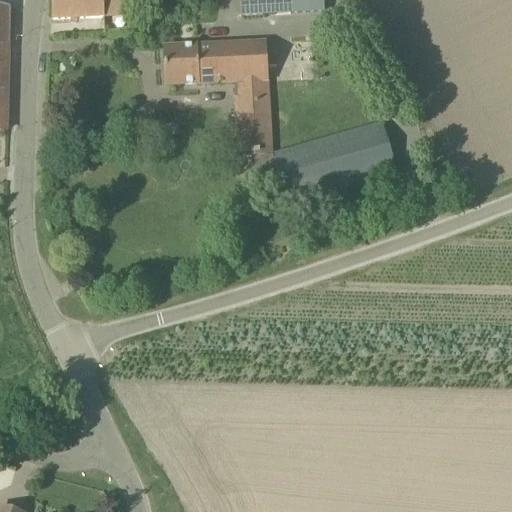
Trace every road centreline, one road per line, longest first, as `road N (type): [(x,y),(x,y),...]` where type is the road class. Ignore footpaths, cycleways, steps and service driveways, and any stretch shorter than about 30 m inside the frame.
road 1 (residential): [(69,350),(36,301),(19,243),(18,101),(28,0)]
road 2 (unclassified): [(245,291),(511,192)]
road 3 (residential): [(69,350),(245,291)]
